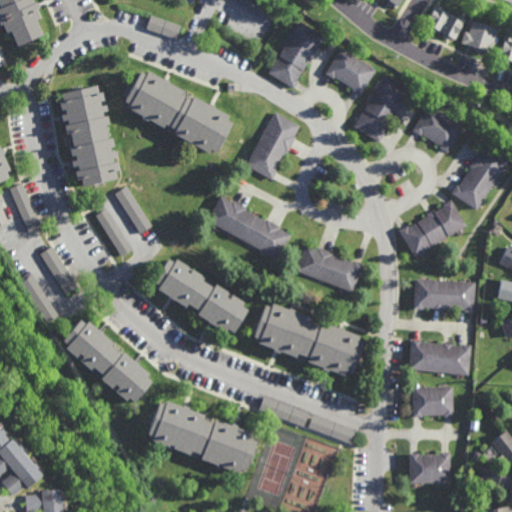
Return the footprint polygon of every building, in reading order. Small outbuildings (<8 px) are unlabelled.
[(0,0),(39,0),(40,1),(42,0),(45,0),(47,2),(39,5),(43,14),(39,15),(45,31),(18,43),(12,28),(7,30),(3,22),(0,23),(0,0)] [(266,17),(238,0),(267,0),(274,4),(266,17)] [(457,18),(458,15),(466,19),(454,39),(449,36),(448,38),(442,35),(443,33),(435,28),(434,31),(429,28),(431,25),(426,23),(427,21),(425,20),(435,2),(442,7),(441,9),(457,18)] [(176,38),(146,27),(152,13),(182,24),(176,38)] [(312,61),(310,60),(298,79),(299,79),(294,87),(269,72),(302,20),(325,35),(319,45),(321,46),(312,61)] [(494,41),(498,43),(494,54),(487,51),(485,56),(480,54),(481,52),(473,49),(472,51),(467,49),(469,45),(460,42),(464,31),(468,32),(473,20),(498,29),(494,41)] [(511,61),(509,60),(508,62),(503,61),(503,62),(500,61),(501,58),(497,57),(504,35),(511,36),(511,61)] [(361,94),(353,89),(353,88),(334,75),(333,76),(326,71),(342,47),(377,70),(361,94)] [(148,71),(150,69),(185,88),(183,92),(194,98),(196,94),(231,114),(229,117),(235,120),(218,151),(212,148),(210,152),(195,144),(194,145),(188,142),(189,139),(175,131),(177,128),(166,121),(164,126),(149,118),(147,120),(142,117),(144,113),(130,106),(132,103),(125,99),(142,68),(148,71)] [(396,114),(395,113),(383,133),(384,133),(380,141),(355,126),(385,74),(410,89),(404,99),(405,100),(396,114)] [(99,90),(103,89),(105,98),(101,99),(102,104),(107,103),(108,110),(104,111),(105,114),(108,113),(110,123),(106,124),(110,136),(113,136),(115,144),(112,145),(113,149),(117,148),(119,156),(114,157),(115,161),(119,161),(120,168),(117,168),(119,177),(84,184),(82,176),(77,177),(75,170),(80,169),(79,164),(71,166),(70,160),(78,158),(77,153),(72,154),(71,145),(73,145),(70,130),(67,131),(65,124),(67,123),(67,122),(70,121),(69,117),(61,119),(59,113),(67,111),(67,107),(62,108),(60,99),(65,98),(64,89),(98,82),(99,90)] [(447,152),(439,147),(440,146),(421,134),(420,135),(413,130),(429,105),(463,126),(447,152)] [(288,151),(286,150),(275,169),(277,170),(272,178),(246,164),(275,111),(300,125),(295,135),(296,136),(288,151)] [(0,140),(12,167),(7,169),(10,175),(0,179),(0,140)] [(510,158),(476,209),(452,192),(457,185),(457,186),(470,167),(469,166),(478,152),(480,153),(487,143),(510,158)] [(29,230),(10,187),(23,182),(42,225),(29,230)] [(141,233),(116,192),(128,185),(154,226),(141,233)] [(232,200),(233,198),(248,207),(247,209),(265,220),(266,218),(281,227),(280,228),(292,235),(278,259),(209,219),(222,195),(232,200)] [(466,225),(414,256),(398,230),(407,225),(408,227),(427,216),(426,214),(434,209),(435,211),(444,205),(443,204),(451,199),(466,225)] [(0,224),(0,200),(8,220),(0,224)] [(123,255),(96,215),(108,208),(133,248),(123,255)] [(499,235),(492,232),(492,231),(490,230),(494,222),(496,223),(503,226),(499,235)] [(316,247),(317,245),(333,252),(332,254),(352,261),(353,260),(363,264),(352,291),(296,270),(306,243),(316,247)] [(67,293),(40,253),(52,245),(78,286),(67,293)] [(511,268),(499,262),(507,245),(511,247),(511,268)] [(207,276),(204,280),(215,287),(218,284),(246,302),(244,306),(250,309),(235,333),(229,329),(227,333),(198,314),(200,311),(189,304),(187,308),(158,289),(161,285),(155,280),(169,258),(175,262),(178,258),(207,276)] [(47,322),(20,281),(32,274),(58,314),(47,322)] [(474,312),(464,311),(465,309),(443,307),(443,310),(433,309),(433,307),(423,307),(423,308),(413,308),(415,278),(476,282),(474,312)] [(511,299),(498,297),(501,279),(511,280),(511,299)] [(295,309),(295,310),(312,317),(311,321),(321,325),(323,321),(338,327),(339,325),(345,327),(344,329),(361,337),(360,340),(366,342),(353,374),(348,371),(346,375),(330,369),(329,371),(322,368),(323,367),(308,361),(310,357),(299,353),(298,357),(281,351),(280,352),(274,349),(274,348),(259,342),(261,338),(253,335),(266,304),(272,307),(274,303),(289,309),(290,307),(295,309)] [(511,335),(506,337),(501,320),(511,316),(511,335)] [(85,323),(88,320),(114,342),(111,346),(121,355),(124,352),(149,374),(147,377),(152,381),(134,402),(129,398),(127,401),(101,378),(103,375),(94,367),(90,370),(65,348),(69,344),(63,339),(80,319),(85,323)] [(443,343),(443,342),(453,343),(452,344),(462,345),(462,344),(471,345),(469,374),(409,368),(412,338),(421,339),(421,341),(443,343)] [(454,415),(444,416),(444,414),(423,415),(423,417),(413,417),(412,387),(453,386),(454,415)] [(309,412),(304,426),(259,409),(264,395),(309,412)] [(183,407),(183,405),(189,407),(189,408),(206,415),(204,419),(215,423),(216,419),(231,425),(232,423),(239,426),(238,428),(255,434),(254,438),(260,440),(247,472),(241,470),(240,474),(224,468),(223,469),(216,467),(217,466),(201,460),(203,456),(193,452),(191,456),(174,449),(173,451),(168,448),(168,447),(153,441),(154,437),(147,434),(160,402),(166,405),(168,401),(183,407)] [(353,444),(308,427),(313,414),(358,431),(353,444)] [(478,429),(471,428),(471,420),(479,421),(478,429)] [(0,429),(1,431),(3,430),(5,432),(3,434),(9,441),(11,439),(17,446),(20,444),(23,448),(21,450),(25,456),(27,454),(30,457),(27,459),(32,465),(34,463),(37,466),(35,467),(41,475),(26,487),(21,481),(19,483),(21,486),(11,494),(0,481),(10,474),(13,477),(16,474),(7,463),(4,466),(5,468),(0,472),(0,457),(1,457),(0,455),(0,429)] [(511,465),(509,462),(505,466),(499,458),(502,455),(491,442),(506,430),(511,437),(511,465)] [(477,462),(472,460),(476,451),(480,453),(477,462)] [(451,482),(410,484),(409,453),(419,453),(419,455),(441,454),(441,452),(450,452),(451,482)] [(511,489),(508,488),(505,495),(480,485),(484,472),(482,471),(483,467),(511,477),(511,489)] [(60,498),(62,498),(62,503),(60,503),(60,511),(40,511),(40,507),(38,507),(38,510),(24,510),(23,494),(36,493),(37,498),(40,497),(40,490),(59,488),(60,498)] [(257,511),(249,511),(243,509),(246,502),(259,508),(257,511)]
